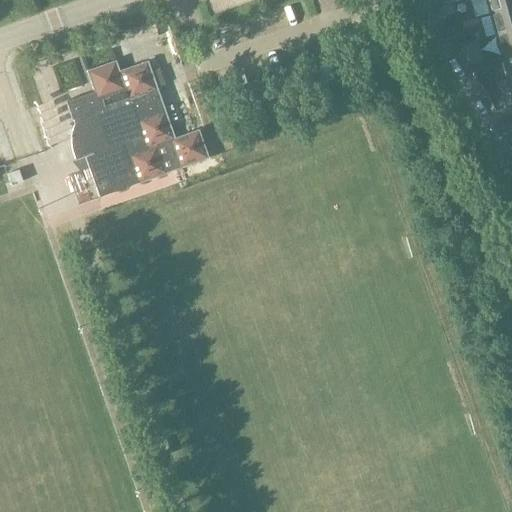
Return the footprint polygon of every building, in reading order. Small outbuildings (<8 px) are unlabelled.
[(511,0),(487,0),(492,15),(511,9),(511,0)] [(511,9),(492,15),(498,36),(502,34),(511,31),(511,9)] [(511,31),(502,34),(498,36),(504,56),(508,55),(511,53),(511,31)] [(72,121),(73,125),(71,129),(70,134),(70,139),(70,144),(71,152),(74,161),(71,162),(78,172),(86,170),(87,169),(95,191),(98,198),(103,196),(165,174),(182,168),(207,159),(197,132),(174,140),(164,111),(163,108),(157,91),(156,88),(152,77),(150,71),(147,62),(134,67),(119,72),(115,62),(85,72),(93,93),(64,103),(65,105),(71,121),(72,121)] [(329,63),(319,67),(325,86),(336,82),(329,63)]
